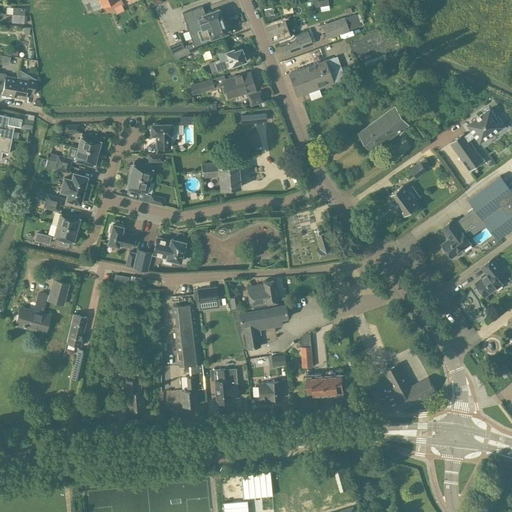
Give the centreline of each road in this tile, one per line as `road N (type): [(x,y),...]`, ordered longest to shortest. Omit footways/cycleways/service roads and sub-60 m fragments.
road 1 (tertiary): [(0,462),(287,439)]
road 2 (residential): [(328,269),(168,279),(95,266)]
road 3 (residential): [(105,200),(182,217),(281,203),(327,187)]
road 4 (residential): [(327,187),(247,0)]
road 5 (tertiary): [(456,429),(287,439)]
road 6 (tertiary): [(287,439),(454,443)]
road 7 (residential): [(377,256),(405,247),(469,334),(446,350)]
